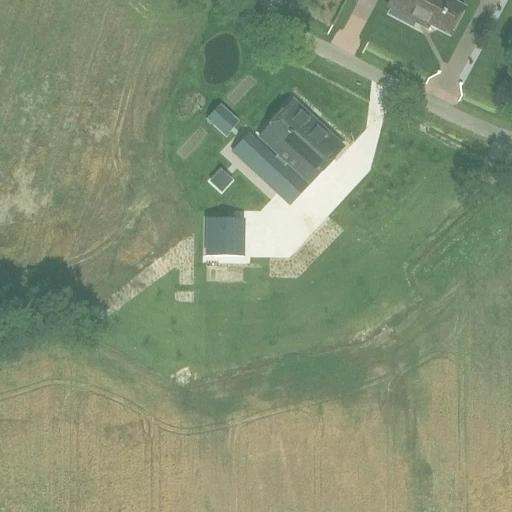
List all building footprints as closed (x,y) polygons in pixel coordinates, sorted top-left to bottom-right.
[(392,0),(389,8),(392,10),(389,16),(413,28),(416,23),(420,24),(422,21),(451,36),(465,10),(446,0),(392,0)] [(289,206),(341,149),(292,103),(258,139),(277,157),(274,159),(248,135),(232,153),(289,206)] [(225,136),(237,123),(219,106),(207,120),(225,136)] [(390,162),(350,230),(386,251),(433,172),(424,167),(418,178),(390,162)] [(244,220),(232,220),(206,220),(205,257),(206,257),(243,257),(244,220)] [(422,479),(423,492),(441,490),(440,477),(422,479)]
